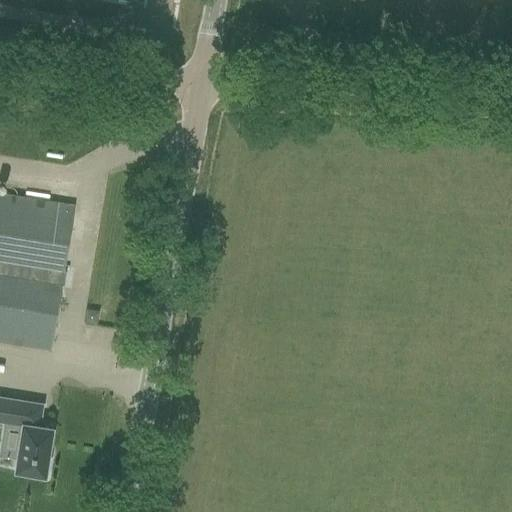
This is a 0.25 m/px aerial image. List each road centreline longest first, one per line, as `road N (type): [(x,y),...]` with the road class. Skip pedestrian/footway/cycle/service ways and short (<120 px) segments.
road 1 (unclassified): [(125,511),(199,78)]
road 2 (unclassified): [(511,85),(199,78)]
road 3 (unclassified): [(199,78),(0,73)]
